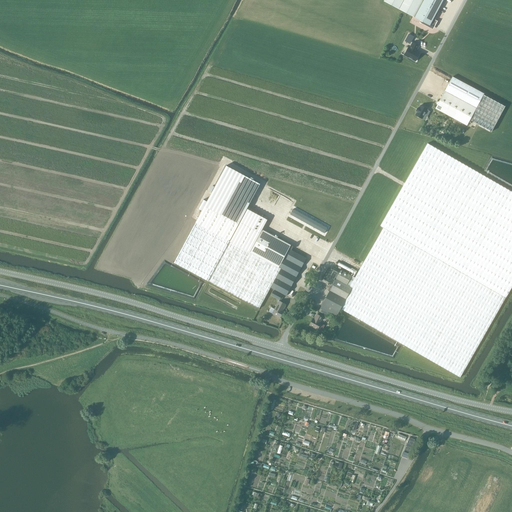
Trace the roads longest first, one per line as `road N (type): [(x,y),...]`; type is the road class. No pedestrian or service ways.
road 1 (primary): [(511,425),(0,285)]
road 2 (residential): [(280,347),(465,0)]
road 3 (unclassified): [(0,271),(280,347)]
road 4 (unclassified): [(511,452),(260,371)]
road 5 (unclassified): [(280,347),(490,407)]
